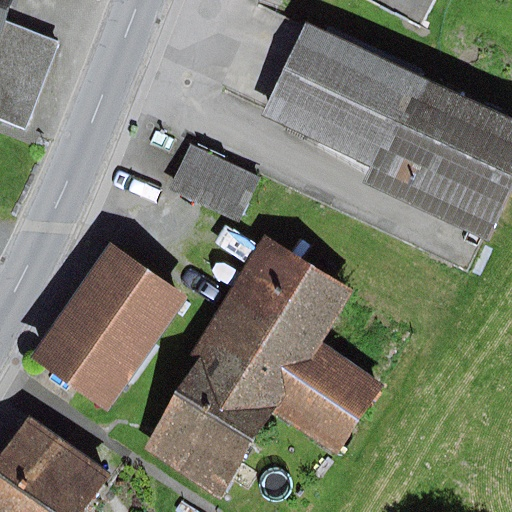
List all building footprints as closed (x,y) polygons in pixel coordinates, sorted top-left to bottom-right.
[(0,0),(0,54),(19,0),(0,0)] [(62,43),(17,29),(0,83),(0,121),(34,132),(62,43)] [(511,207),(511,123),(317,38),(283,116),(386,161),(375,187),(497,241),(511,207)] [(267,182),(198,152),(180,191),(249,222),(267,182)] [(360,287),(263,237),(148,460),(235,505),(278,422),(347,458),(384,387),(324,356),(360,287)] [(192,302),(113,249),(33,367),(112,420),(192,302)] [(95,511),(115,482),(29,426),(0,470),(0,511),(95,511)]
